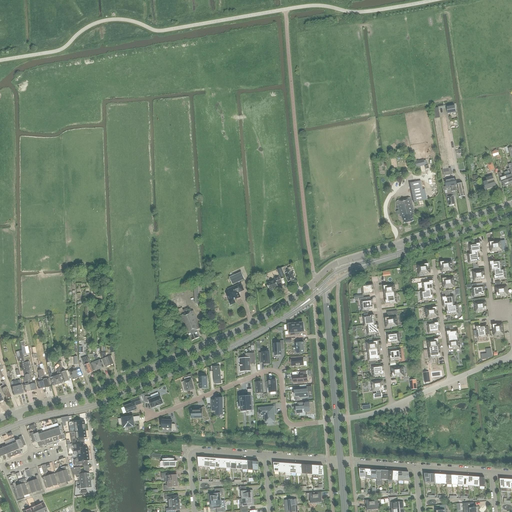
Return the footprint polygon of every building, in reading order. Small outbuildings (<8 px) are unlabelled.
[(496,169),(492,159),(486,161),(490,171),(496,169)] [(501,172),(498,173),(500,178),(503,186),(509,184),(506,176),(502,177),(501,172)] [(487,181),(483,182),(485,189),(496,186),(493,177),(487,179),(487,181)] [(445,180),(444,180),(446,187),(454,185),(455,186),(455,191),(457,191),(459,197),(460,197),(460,198),(460,199),(462,198),(463,198),(462,197),(465,196),(462,183),(456,184),(455,178),(451,179),(445,180)] [(410,184),(414,202),(424,200),(420,182),(410,184)] [(455,186),(444,187),(445,194),(446,198),(447,198),(448,205),(455,204),(454,198),(456,198),(455,191),(455,186)] [(414,215),(413,213),(414,213),(411,198),(397,201),(399,211),(396,212),(397,215),(400,215),(400,217),(402,216),(402,219),(403,218),(404,224),(413,221),(412,216),(414,215)] [(505,241),(490,243),(491,252),(498,251),(498,254),(508,252),(508,250),(506,250),(505,241)] [(468,254),(481,252),(480,243),(469,245),(471,254),(468,254)] [(480,262),(479,253),(481,253),(481,252),(468,254),(469,263),(480,262)] [(451,261),(440,262),(441,272),(452,270),(451,261)] [(504,269),(501,270),(500,261),(490,262),(491,271),(504,269)] [(418,265),(419,275),(429,273),(428,264),(418,265)] [(284,274),(285,274),(288,282),(295,279),(293,275),(294,274),(291,267),(288,268),(289,269),(285,270),(284,267),(282,268),(284,274)] [(493,271),(494,280),(505,278),(504,269),(491,271),(493,271)] [(474,281),(485,280),(484,270),(473,272),(474,281)] [(233,285),(245,280),(241,272),(229,277),(233,285)] [(275,280),(267,283),(270,290),(278,287),(277,284),(281,282),(279,277),(274,278),(275,280)] [(453,278),(442,279),(443,288),(454,287),(453,278)] [(434,290),(433,281),(422,282),(423,291),(421,291),(421,292),(434,290)] [(201,295),(203,295),(203,283),(195,283),(196,303),(201,303),(201,295)] [(235,302),(234,300),(238,298),(240,297),(238,293),(243,290),(244,291),(241,284),(228,290),(230,293),(226,294),(226,293),(226,294),(228,299),(228,300),(230,304),(235,302)] [(372,284),(362,286),(363,295),(364,295),(374,294),(372,284)] [(477,284),(472,285),(472,288),(474,297),(484,295),(483,286),(477,287),(477,284)] [(383,286),(384,295),(395,294),(394,285),(383,286)] [(495,288),(497,297),(507,295),(506,286),(495,288)] [(421,292),(422,301),(433,299),(432,290),(434,290),(421,292)] [(446,297),(442,298),(443,307),(456,305),(454,305),(453,296),(450,297),(449,291),(445,291),(446,297)] [(384,295),(386,304),(396,303),(395,294),(384,295)] [(370,297),(359,299),(360,302),(361,302),(362,310),(373,309),(372,300),(371,300),(370,297)] [(481,299),(474,300),(474,303),(476,312),(486,311),(485,301),(482,302),(481,299)] [(443,307),(446,306),(447,315),(458,314),(456,305),(443,307)] [(436,307),(426,309),(427,318),(438,317),(436,307)] [(176,310),(178,317),(184,315),(182,308),(176,310)] [(183,311),(185,315),(180,317),(186,331),(183,332),(184,336),(188,334),(191,341),(200,338),(197,330),(201,329),(194,311),(189,313),(188,309),(183,311)] [(364,326),(378,324),(375,324),(374,316),(363,317),(364,326)] [(385,318),(386,327),(397,326),(396,317),(385,318)] [(302,324),(301,323),(297,323),(297,324),(289,325),(290,336),(299,335),(299,332),(303,331),(303,330),(304,330),(304,325),(302,325),(302,324)] [(438,323),(428,324),(429,333),(440,332),(438,323)] [(368,335),(379,333),(378,324),(364,326),(367,326),(368,335)] [(494,336),(503,334),(502,324),(492,325),(494,336)] [(477,332),(475,332),(475,337),(477,337),(478,338),(487,337),(487,335),(490,335),(489,327),(486,328),(485,326),(482,326),(480,327),(476,327),(477,332)] [(447,332),(448,341),(458,339),(457,330),(447,332)] [(387,334),(388,344),(399,342),(398,333),(387,334)] [(438,339),(427,340),(428,350),(439,348),(438,339)] [(448,341),(449,350),(460,348),(458,339),(448,341)] [(281,355),(281,348),(284,348),(284,341),(277,341),(278,344),(274,344),(275,356),(281,355)] [(295,341),(297,354),(304,353),(304,345),(304,343),(304,342),(299,343),(299,341),(295,341)] [(367,343),(368,352),(379,351),(377,342),(367,343)] [(439,348),(428,350),(430,359),(440,357),(439,348)] [(491,349),(486,350),(487,355),(481,355),(481,360),(488,359),(488,358),(492,358),(491,349)] [(390,360),(401,359),(400,350),(389,351),(390,360)] [(22,371),(23,370),(25,378),(23,378),(24,381),(25,381),(25,384),(25,388),(24,388),(25,393),(31,391),(26,370),(25,370),(22,351),(19,351),(19,354),(15,355),(17,362),(21,361),(22,364),(21,364),(22,371)] [(368,352),(369,361),(380,360),(379,351),(368,352)] [(101,352),(101,356),(105,367),(113,364),(110,356),(106,357),(105,356),(105,352),(101,352)] [(270,364),(269,352),(262,353),(259,353),(259,358),(263,358),(263,364),(270,364)] [(251,371),(250,364),(255,364),(255,353),(248,353),(248,354),(246,354),(247,358),(241,359),(242,365),(240,365),(240,372),(251,371)] [(88,359),(90,364),(93,371),(98,369),(95,362),(93,357),(94,357),(93,354),(88,355),(88,358),(89,358),(88,359)] [(95,362),(98,369),(98,370),(103,368),(100,360),(99,360),(97,355),(94,357),(93,357),(95,362)] [(81,359),(84,365),(87,374),(92,372),(89,363),(86,357),(81,359)] [(291,359),(292,366),(296,366),(296,367),(300,367),(300,365),(303,365),(303,362),(306,362),(305,357),(291,359)] [(31,391),(37,390),(35,382),(31,383),(30,380),(31,380),(29,370),(30,370),(30,369),(31,369),(29,362),(24,363),(26,370),(31,391)] [(69,381),(66,371),(63,372),(62,367),(63,367),(62,362),(59,362),(60,368),(61,373),(64,383),(69,381)] [(74,370),(78,378),(83,376),(79,367),(79,368),(79,365),(75,366),(75,367),(72,367),(74,370)] [(220,366),(213,367),(214,384),(221,384),(220,366)] [(372,367),(374,376),(384,375),(383,366),(372,367)] [(402,367),(391,368),(393,377),(403,376),(403,373),(404,373),(406,372),(405,368),(404,367),(402,367)] [(43,369),(40,370),(45,388),(50,386),(48,379),(45,379),(43,369)] [(50,369),(48,369),(49,375),(52,386),(54,385),(54,386),(58,385),(55,376),(52,377),(51,375),(50,369)] [(45,388),(40,370),(38,371),(39,378),(41,377),(42,380),(37,381),(39,389),(45,388)] [(74,370),(69,372),(73,380),(78,378),(74,370)] [(298,384),(307,383),(306,372),(304,372),(300,373),(300,376),(293,376),(294,383),(298,383),(298,384)] [(185,382),(182,383),(183,389),(186,388),(187,392),(194,390),(191,380),(191,379),(193,379),(192,373),(184,376),(184,379),(185,382)] [(207,377),(199,377),(199,389),(208,389),(207,377)] [(277,392),(276,380),(269,381),(269,382),(266,382),(266,388),(269,388),(270,393),(277,392)] [(1,386),(6,398),(10,397),(6,387),(7,387),(4,381),(2,382),(3,385),(1,386)] [(16,381),(13,382),(11,382),(12,387),(14,396),(19,395),(16,381)] [(382,381),(372,382),(373,391),(377,391),(377,394),(374,395),(374,399),(383,398),(382,393),(381,390),(384,390),(382,381)] [(300,391),(294,391),(295,397),(299,397),(299,398),(308,398),(307,387),(306,387),(306,385),(299,386),(300,388),(300,391)] [(246,412),(246,411),(252,410),(252,405),(253,405),(251,390),(247,390),(248,397),(244,398),(244,396),(238,397),(239,403),(241,403),(242,412),(246,412)] [(132,404),(124,407),(127,413),(137,410),(136,406),(144,403),(144,394),(139,396),(139,398),(131,401),(132,404)] [(145,397),(145,403),(150,403),(152,408),(155,407),(159,405),(163,404),(160,396),(152,399),(151,397),(145,397)] [(216,398),(216,400),(212,400),(212,406),(212,411),(223,411),(223,398),(216,398)] [(304,407),(296,408),(296,411),(297,411),(297,413),(299,413),(305,412),(305,413),(306,412),(306,414),(314,414),(313,402),(309,402),(309,403),(304,404),(304,407)] [(275,405),(264,406),(265,408),(259,409),(260,415),(265,415),(266,423),(275,422),(274,412),(276,411),(275,405)] [(201,410),(191,410),(191,418),(202,418),(204,417),(205,419),(206,421),(209,420),(208,417),(208,416),(204,407),(201,408),(201,410)] [(139,416),(118,419),(119,424),(123,423),(123,429),(135,427),(134,421),(139,421),(139,417),(139,416)] [(162,420),(161,420),(160,425),(161,425),(162,425),(161,428),(171,429),(171,431),(177,431),(175,424),(172,424),(172,421),(162,420)] [(77,425),(77,422),(69,423),(69,429),(74,428),(74,432),(85,431),(85,424),(77,425)] [(57,424),(52,425),(53,428),(54,427),(57,436),(59,440),(63,439),(64,439),(63,434),(62,430),(60,431),(59,431),(62,430),(61,426),(58,427),(58,426),(57,424)] [(49,425),(44,427),(45,431),(49,444),(54,442),(50,429),(49,425)] [(53,428),(50,429),(54,442),(57,441),(59,440),(57,436),(54,427),(53,428)] [(45,431),(39,432),(42,441),(45,440),(46,444),(49,444),(45,431)] [(86,438),(85,431),(74,432),(75,436),(70,437),(71,443),(79,442),(79,439),(86,438)] [(33,433),(30,434),(32,443),(35,442),(36,443),(40,442),(41,446),(44,445),(42,441),(39,432),(33,434),(33,433)] [(23,447),(23,446),(26,445),(22,436),(19,438),(19,439),(16,441),(19,449),(23,447)] [(16,455),(21,453),(19,449),(16,441),(11,443),(14,451),(16,455)] [(14,456),(16,455),(14,451),(11,443),(6,445),(9,453),(12,452),(14,456)] [(80,444),(72,446),(72,449),(72,451),(73,451),(74,455),(77,455),(88,454),(87,447),(83,447),(83,444),(80,444)] [(6,445),(1,447),(4,455),(7,454),(9,458),(11,457),(9,453),(6,445)] [(89,460),(88,454),(77,455),(78,459),(73,460),(74,466),(82,465),(82,461),(89,460)] [(170,467),(176,467),(176,462),(177,462),(177,461),(174,461),(174,459),(168,459),(162,459),(162,462),(161,462),(164,462),(164,467),(170,467)] [(65,483),(72,480),(67,466),(64,467),(65,470),(62,471),(65,483)] [(59,485),(65,483),(62,471),(55,474),(59,485)] [(79,477),(80,482),(90,480),(89,473),(76,475),(76,478),(79,477)] [(169,473),(161,474),(161,477),(161,479),(164,478),(165,482),(167,482),(177,481),(177,475),(170,476),(169,473)] [(52,487),(59,485),(55,474),(49,476),(52,487)] [(36,492),(43,490),(38,475),(35,476),(36,480),(33,481),(36,492)] [(52,487),(49,476),(42,478),(46,489),(52,487)] [(80,486),(77,486),(78,489),(91,487),(90,480),(80,482),(80,486)] [(30,494),(36,492),(33,481),(26,483),(30,494)] [(168,484),(164,485),(165,491),(171,490),(171,488),(178,487),(177,481),(167,482),(168,484)] [(17,498),(23,496),(20,485),(16,486),(15,483),(12,484),(17,498)] [(26,483),(20,485),(23,496),(30,494),(26,483)] [(211,496),(211,502),(221,501),(220,496),(223,495),(222,489),(215,489),(215,494),(211,494),(212,496),(211,496)] [(251,498),(251,493),(250,493),(250,491),(241,491),(242,499),(251,498)] [(322,496),(322,492),(306,493),(307,500),(310,500),(310,503),(321,502),(322,506),(321,496),(322,496)] [(172,497),(172,494),(165,494),(165,500),(169,499),(169,504),(180,503),(180,500),(179,500),(179,496),(172,497)] [(298,499),(298,494),(290,495),(291,498),(289,498),(290,500),(284,500),(285,507),(297,506),(297,499),(298,499)] [(403,505),(403,502),(396,503),(396,501),(397,501),(396,497),(389,498),(389,503),(391,503),(392,510),(402,509),(402,506),(403,505)] [(252,503),(251,498),(242,499),(239,499),(240,511),(248,510),(248,506),(251,506),(251,503),(252,503)] [(381,506),(381,499),(365,500),(365,504),(366,504),(366,511),(367,511),(367,510),(378,510),(378,506),(381,506)] [(216,509),(216,511),(224,511),(224,508),(225,508),(225,500),(221,501),(211,502),(212,507),(213,507),(213,509),(216,509)] [(47,511),(43,503),(36,506),(39,511),(47,511)] [(166,509),(166,511),(173,511),(173,510),(180,510),(179,506),(181,506),(180,503),(169,504),(169,508),(166,509)] [(474,506),(473,503),(466,503),(463,504),(464,511),(477,511),(477,508),(473,508),(473,506),(474,506)]
